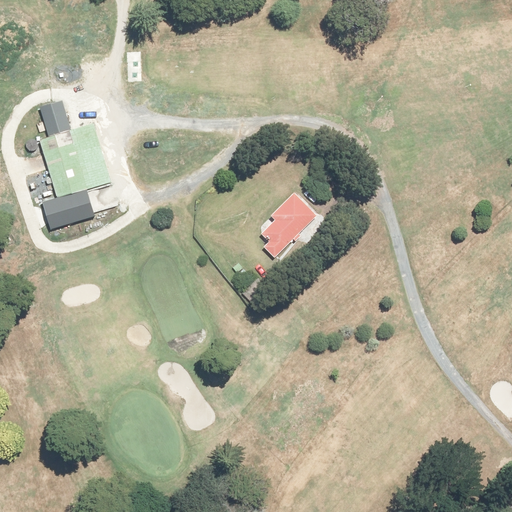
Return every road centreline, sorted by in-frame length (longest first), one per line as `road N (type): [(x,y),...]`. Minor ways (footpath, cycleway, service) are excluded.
road 1 (track): [(511,438),(444,367),(425,333),(371,162),(337,129),(303,117),(164,124),(87,100),(41,104),(21,115),(9,146),(44,247),(86,237),(165,183)]
road 2 (track): [(139,204),(101,112),(128,0)]
